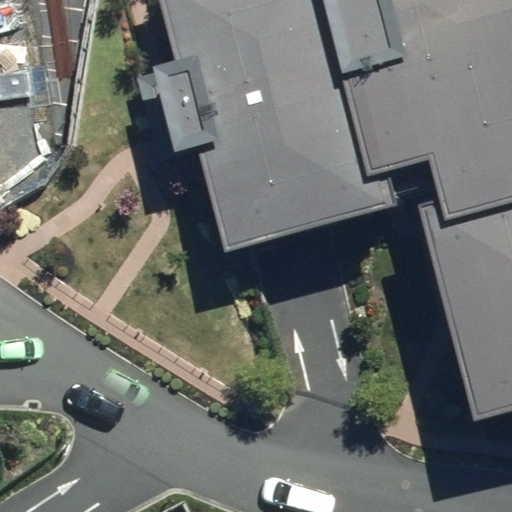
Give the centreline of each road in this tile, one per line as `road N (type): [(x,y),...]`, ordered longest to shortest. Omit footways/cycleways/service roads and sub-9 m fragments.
road 1 (residential): [(409,511),(217,470),(151,476)]
road 2 (residential): [(151,476),(74,368),(24,349),(0,356)]
